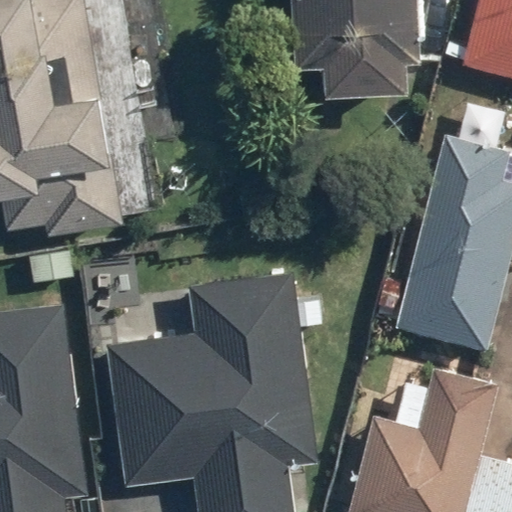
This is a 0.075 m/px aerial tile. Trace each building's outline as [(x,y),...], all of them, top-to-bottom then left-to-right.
[(0,0),(0,187),(3,187),(9,219),(48,211),(52,230),(132,213),(87,0),(0,0)] [(298,0),(302,57),(324,56),(326,86),(410,81),(409,52),(428,50),(425,0),(298,0)] [(511,0),(477,0),(464,55),(511,67),(511,0)] [(511,141),(446,125),(397,317),(487,340),(511,242),(511,172),(505,171),(511,141)] [(143,309),(137,250),(82,256),(89,315),(143,309)] [(318,448),(297,255),(192,266),(198,316),(114,324),(130,468),(193,461),(198,511),(306,511),(299,450),(318,448)] [(91,474),(70,281),(0,288),(0,511),(77,511),(73,476),(91,474)] [(350,511),(465,511),(499,376),(433,360),(418,421),(375,411),(350,511)]
